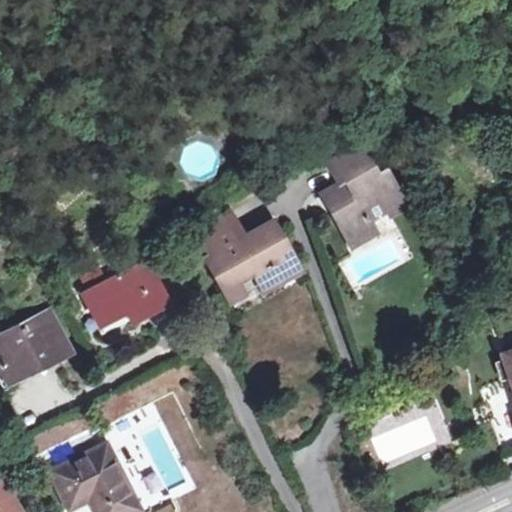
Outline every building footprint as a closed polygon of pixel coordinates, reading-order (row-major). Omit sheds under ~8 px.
[(361,141),(327,159),(340,182),(347,178),(356,194),(330,209),(349,244),(376,229),(368,216),(385,206),(388,212),(405,202),(387,167),(370,176),(365,168),(374,163),(361,141)] [(340,182),(327,159),(309,169),(321,192),(340,182)] [(204,256),(221,286),(251,270),(256,280),(272,271),(277,279),(298,267),(272,219),(240,236),(226,212),(197,228),(210,253),(204,256)] [(85,291),(105,328),(164,297),(144,260),(85,291)] [(0,343),(0,358),(10,378),(70,347),(52,311),(8,333),(11,338),(0,343)] [(511,353),(499,358),(511,412),(511,353)] [(435,400),(363,426),(378,470),(451,444),(435,400)] [(89,499),(94,511),(135,511),(140,510),(109,443),(51,470),(69,508),(89,499)] [(13,511),(16,511),(2,483),(0,484),(0,511),(13,511)]
